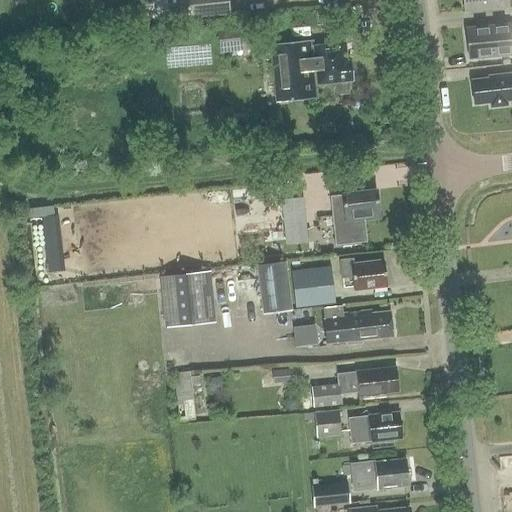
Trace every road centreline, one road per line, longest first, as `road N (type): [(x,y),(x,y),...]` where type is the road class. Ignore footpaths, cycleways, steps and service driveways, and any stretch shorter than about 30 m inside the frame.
road 1 (track): [(0,172),(79,187),(434,147)]
road 2 (secondary): [(474,511),(435,169)]
road 3 (secondary): [(435,169),(417,0)]
